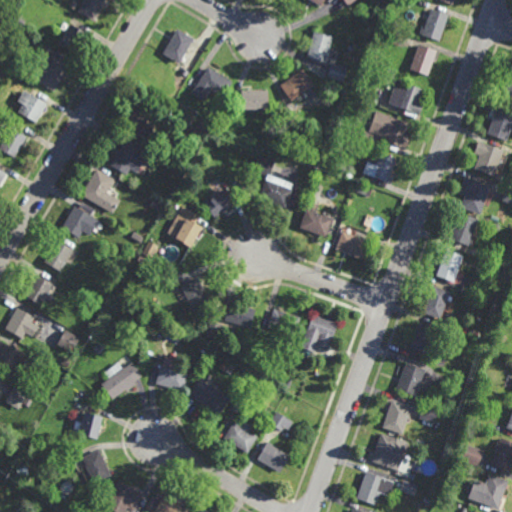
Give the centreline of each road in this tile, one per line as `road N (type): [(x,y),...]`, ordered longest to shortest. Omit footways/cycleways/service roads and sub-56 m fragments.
road 1 (residential): [(495,0),(306,511)]
road 2 (residential): [(152,0),(0,262)]
road 3 (residential): [(155,438),(280,511)]
road 4 (residential): [(257,255),(385,303)]
